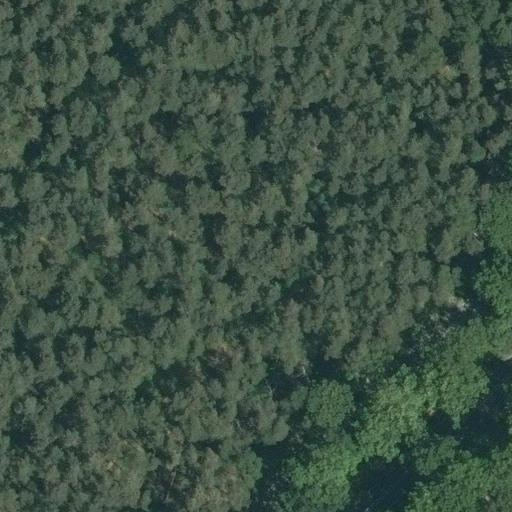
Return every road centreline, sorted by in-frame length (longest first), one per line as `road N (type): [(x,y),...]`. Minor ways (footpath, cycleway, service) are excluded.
road 1 (unclassified): [(258,511),(511,269)]
road 2 (primary): [(371,511),(511,377)]
